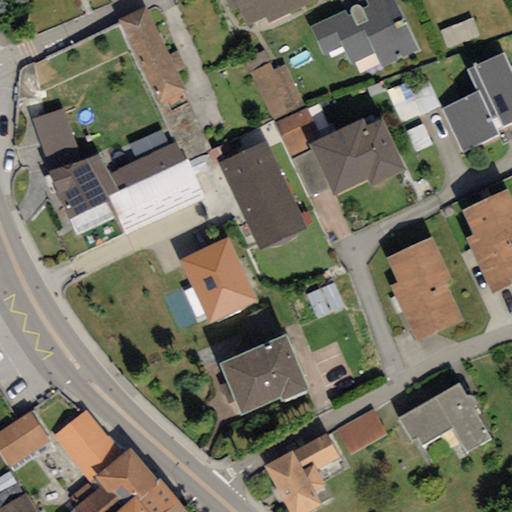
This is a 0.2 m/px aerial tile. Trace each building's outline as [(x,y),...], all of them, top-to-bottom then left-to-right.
[(231,0),(245,30),(266,20),(269,26),(320,3),(318,0),(231,0)] [(345,12),(311,29),(324,56),(343,47),(352,65),(374,54),(382,69),(418,52),(393,0),(365,0),(370,8),(362,12),(360,9),(357,9),(354,9),(351,11),(351,14),(351,17),(348,18),(345,12)] [(145,10),(118,23),(157,107),(186,94),(176,73),(185,69),(177,53),(168,57),(145,10)] [(511,75),(504,57),(467,74),(477,96),(443,111),(462,154),(497,138),(496,134),(511,126),(511,75)] [(270,65),(251,74),(272,120),(304,106),(285,67),(273,72),(270,65)] [(306,109),(274,124),(290,156),(322,141),(306,109)] [(33,121),(52,175),(83,165),(64,110),(33,121)] [(364,123),(309,149),(333,201),(366,186),(369,193),(405,176),(382,125),(368,131),(364,123)] [(267,143),(218,166),(260,253),(308,230),(267,143)] [(185,164),(175,145),(109,176),(101,159),(83,165),(52,175),(48,177),(69,224),(111,205),(126,237),(204,202),(187,163),(185,164)] [(511,203),(508,194),(462,215),(473,239),(466,242),(492,299),(511,290),(511,203)] [(432,241),(387,262),(398,286),(391,289),(416,346),(464,325),(447,286),(452,284),(432,241)] [(257,306),(226,242),(179,265),(209,328),(257,306)] [(311,299),(318,323),(346,314),(338,290),(311,299)] [(285,342),(220,370),(241,420),(281,404),(283,408),(308,397),(285,342)] [(461,388),(399,423),(412,445),(418,442),(422,450),(453,432),(467,456),(491,442),(474,413),(475,411),(476,407),(475,404),(474,402),(472,400),(469,399),(468,400),(461,388)] [(374,412),(337,432),(350,456),(387,436),(374,412)] [(30,414),(0,433),(0,453),(11,469),(50,444),(30,414)] [(326,438),(265,471),(286,511),(319,511),(321,511),(314,497),(325,490),(316,474),(339,461),(326,438)] [(157,486),(131,453),(123,459),(93,484),(100,492),(74,511),(124,511),(135,504),(137,506),(157,491),(154,488),(157,486)] [(172,511),(179,507),(160,484),(157,486),(154,488),(157,491),(137,506),(141,511),(172,511)]
